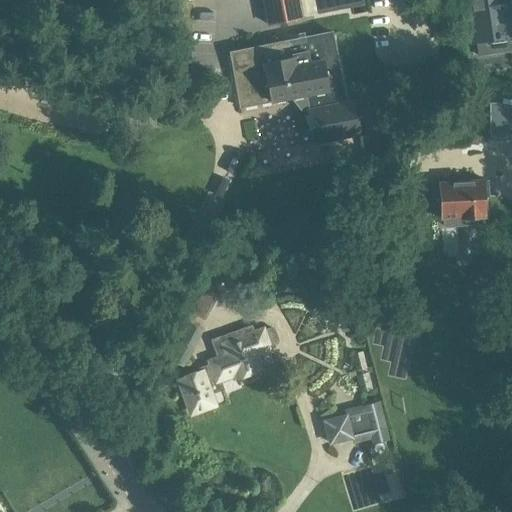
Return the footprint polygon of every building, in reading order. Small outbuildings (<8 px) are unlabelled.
[(263,0),(268,25),(364,6),(363,0),(263,0)] [(469,0),(476,40),(509,35),(503,0),(469,0)] [(346,103),(332,33),(230,53),(241,108),(306,95),(307,103),(315,143),(360,134),(353,101),(346,103)] [(484,225),(484,216),(483,197),(488,197),(488,182),(441,184),(443,219),(444,228),(484,225)] [(203,331),(189,325),(177,352),(189,357),(203,331)] [(274,329),(271,328),(255,334),(252,326),(210,342),(218,361),(210,364),(211,365),(199,370),(200,373),(180,381),(192,414),(195,412),(199,413),(203,412),(206,410),(209,407),(213,406),(205,386),(234,375),(236,379),(239,378),(241,382),(246,382),(250,381),(255,379),(258,375),(257,371),(261,370),(256,357),(273,351),(271,347),(277,345),(279,341),(274,329)] [(355,401),(365,398),(359,381),(349,384),(355,401)] [(371,441),(386,437),(378,406),(364,410),(365,415),(324,424),(329,446),(370,436),(371,441)]
